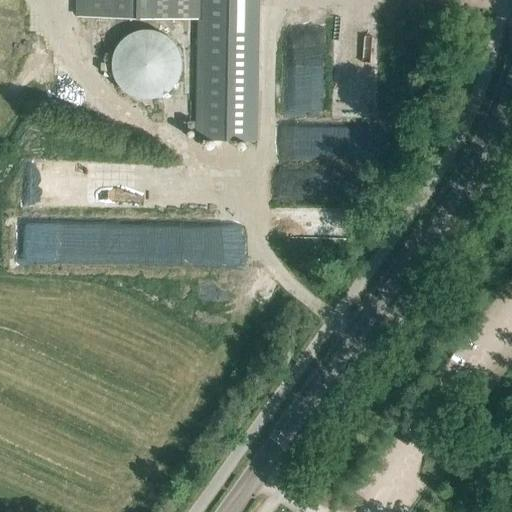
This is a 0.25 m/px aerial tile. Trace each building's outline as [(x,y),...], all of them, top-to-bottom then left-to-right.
[(76,0),(76,16),(199,19),(197,141),(256,142),(258,0),(76,0)] [(376,113),(373,9),(335,10),(338,114),(376,113)] [(151,101),(156,100),(162,97),(166,96),(169,92),(173,90),(175,86),(177,84),(179,80),(180,76),(181,73),(181,66),(181,59),(180,56),(179,51),(177,49),(176,47),(174,45),(171,42),(168,39),(165,37),(162,35),(158,34),(154,32),(150,32),(147,32),(143,32),(140,33),(134,35),(129,37),(125,40),(122,42),(119,46),(117,50),(115,54),(114,58),(114,62),(113,66),(113,70),(114,75),(115,79),(117,82),(119,85),(121,88),(123,90),(125,92),(127,95),(134,99),(140,100),(143,100),(147,100),(151,101)] [(301,53),(300,114),(310,114),(311,53),(301,53)] [(55,207),(206,207),(206,168),(55,168),(55,207)] [(283,215),(282,236),(309,237),(309,216),(283,215)] [(15,226),(15,254),(43,254),(43,226),(15,226)]
